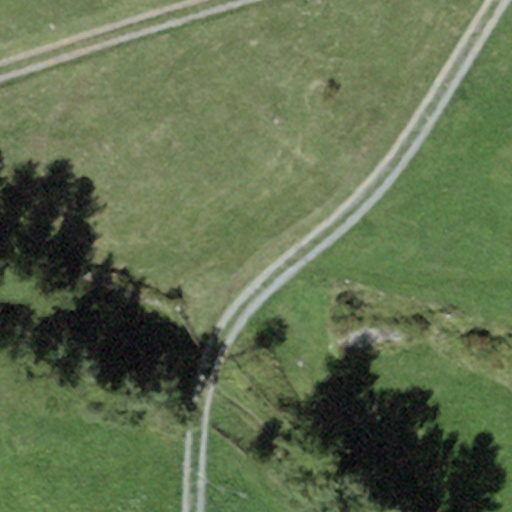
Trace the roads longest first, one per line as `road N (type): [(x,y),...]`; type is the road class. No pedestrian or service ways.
road 1 (track): [(497,0),(380,195),(254,297),(208,366),(197,511)]
road 2 (track): [(0,70),(209,0)]
